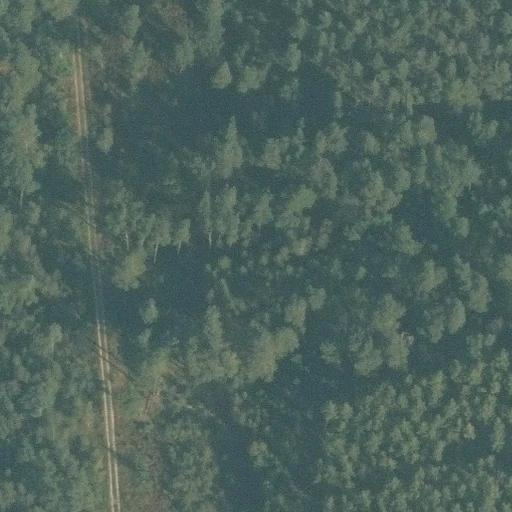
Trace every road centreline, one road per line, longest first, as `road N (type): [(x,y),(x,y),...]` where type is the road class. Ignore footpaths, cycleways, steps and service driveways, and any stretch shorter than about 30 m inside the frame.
road 1 (track): [(87,170),(511,105)]
road 2 (track): [(118,511),(87,170)]
road 3 (track): [(87,170),(72,0)]
